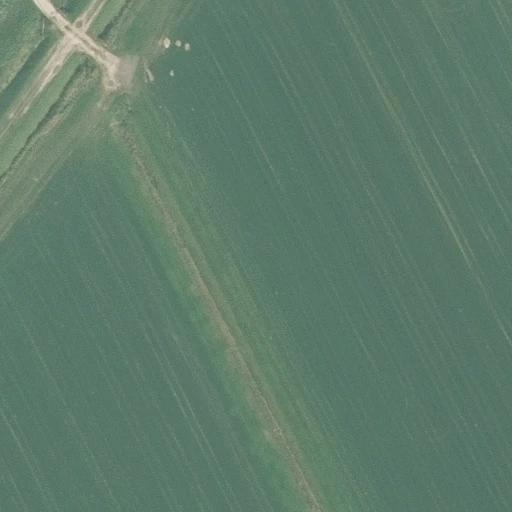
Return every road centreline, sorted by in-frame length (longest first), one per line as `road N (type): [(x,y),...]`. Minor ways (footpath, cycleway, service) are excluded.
road 1 (track): [(74,36),(138,109),(346,511)]
road 2 (track): [(101,0),(0,140)]
